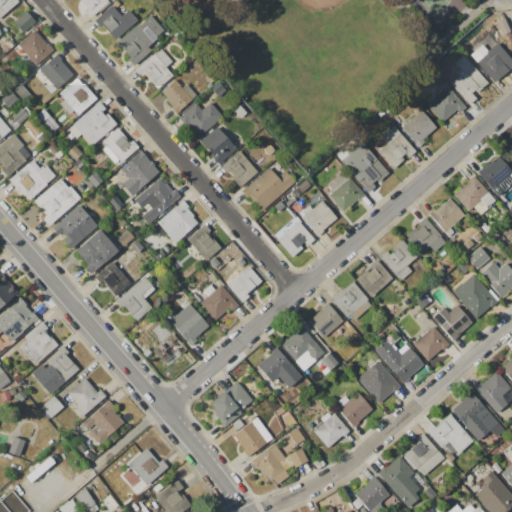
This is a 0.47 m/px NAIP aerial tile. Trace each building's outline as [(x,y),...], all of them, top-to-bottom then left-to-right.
[(17,0),(18,1),(0,17),(0,0),(17,0)] [(91,16),(85,10),(88,8),(81,0),(106,0),(108,2),(91,16)] [(137,20),(114,39),(102,25),(100,27),(94,20),(111,6),(120,16),(128,9),(137,20)] [(26,11),(35,22),(23,32),(14,22),(26,11)] [(138,24),(140,26),(141,25),(154,41),(147,47),(150,51),(133,66),(127,59),(130,57),(117,42),(138,24)] [(35,30),(52,50),(35,65),(18,44),(35,30)] [(470,55),(482,45),(487,51),(497,43),(511,60),(511,66),(493,83),(470,55)] [(135,69),(153,54),(154,55),(160,49),(162,51),(163,50),(170,58),(169,59),(172,62),(165,68),(167,69),(173,75),(157,89),(144,74),(142,76),(135,69)] [(39,70),(57,54),(62,59),(60,61),(72,74),(55,89),(39,70)] [(463,55),(487,83),(476,93),(475,91),(472,94),(476,99),(468,105),(450,84),(459,76),(457,73),(460,70),(454,63),(463,55)] [(209,83),(205,78),(210,74),(214,79),(209,83)] [(97,98),(73,118),(69,113),(69,114),(60,103),(64,99),(59,93),(76,78),(82,85),(84,83),(97,98)] [(175,114),(170,107),(171,106),(164,98),(166,97),(161,91),(174,79),(181,88),(186,83),(197,95),(175,114)] [(218,82),(225,90),(217,97),(210,88),(218,82)] [(20,84),(28,93),(20,99),(12,90),(20,84)] [(447,87),(465,107),(458,113),(455,111),(441,123),(426,105),(447,87)] [(1,99),(10,91),(17,99),(7,107),(1,99)] [(99,101),(105,108),(101,112),(104,115),(107,113),(116,124),(90,146),(79,133),(76,136),(71,131),(75,128),(72,124),(99,101)] [(178,118),(195,103),(201,110),(210,102),(221,115),(214,122),(215,123),(200,136),(194,129),(192,131),(186,124),(185,125),(178,118)] [(240,118),(234,110),(239,105),(246,113),(240,118)] [(20,107),(28,116),(18,125),(11,116),(20,107)] [(420,110),(435,128),(422,139),(424,141),(418,147),(401,127),(420,110)] [(0,118),(10,130),(0,138),(0,118)] [(394,126),(415,151),(407,158),(404,154),(401,158),(403,160),(392,169),(377,152),(387,144),(381,137),(394,126)] [(216,127),(236,149),(218,164),(212,156),(212,155),(200,141),(216,127)] [(137,147),(120,162),(118,160),(114,163),(102,149),(106,146),(102,141),(117,128),(129,142),(132,140),(137,147)] [(37,137),(45,130),(51,137),(43,144),(37,137)] [(30,155),(10,172),(6,176),(1,169),(4,166),(1,162),(0,162),(0,143),(12,133),(23,145),(22,146),(30,155)] [(52,143),(58,150),(53,154),(47,147),(52,143)] [(74,145),(82,154),(74,161),(66,152),(74,145)] [(269,145),(273,150),(268,155),(263,150),(269,145)] [(132,196),(121,184),(128,178),(119,169),(141,150),(147,157),(146,158),(149,161),(150,161),(154,165),(153,166),(158,172),(142,186),(142,187),(132,196)] [(239,150),(257,172),(239,188),(230,176),(232,174),(229,171),(226,174),(220,167),(239,150)] [(373,156),(388,173),(378,182),(376,180),(371,183),(374,187),(367,192),(352,174),(352,173),(347,167),(361,155),(366,161),(373,156)] [(498,155),(511,171),(511,182),(507,186),(508,187),(497,196),(476,172),(483,167),(483,168),(498,155)] [(9,179),(28,163),(29,164),(33,161),(50,181),(28,201),(9,179)] [(81,161),(85,165),(79,170),(76,166),(81,161)] [(242,191),(269,168),(277,177),(284,170),(294,182),(260,211),(253,202),(253,201),(249,196),(248,198),(242,191)] [(93,172),(101,182),(95,187),(87,178),(93,172)] [(348,178),(363,195),(343,212),(328,195),(332,191),(326,184),(341,172),(347,179),(348,178)] [(453,194),(467,182),(466,181),(473,175),(495,201),(479,214),(473,207),(467,212),(453,194)] [(158,178),(164,184),(165,183),(172,191),(174,190),(179,196),(147,223),(141,216),(150,208),(147,204),(141,208),(133,200),(158,178)] [(49,225),(42,218),(46,215),(33,201),(59,179),(67,188),(69,186),(80,198),(49,225)] [(304,180),(310,186),(301,193),(296,187),(304,180)] [(109,202),(115,197),(122,205),(116,210),(109,202)] [(449,198),(464,215),(449,227),(453,232),(446,239),(432,223),(433,222),(427,215),(434,209),(435,210),(449,198)] [(321,201),(336,218),(322,230),(323,231),(317,236),(302,219),(300,221),(287,206),(295,199),(303,209),(308,205),(311,209),(321,201)] [(175,243),(157,222),(167,213),(167,214),(178,204),(183,200),(188,206),(186,208),(193,216),(192,217),(197,223),(184,234),(184,235),(175,243)] [(279,201),(284,207),(278,211),(273,206),(279,201)] [(52,228),(79,205),(96,226),(70,249),(62,240),(65,237),(61,232),(58,235),(52,228)] [(424,217),(441,236),(440,237),(445,242),(434,252),(429,246),(418,255),(403,237),(414,228),(416,230),(419,227),(416,224),(424,217)] [(298,221),(314,240),(307,246),(304,242),(300,246),(302,248),(291,257),(276,239),(298,221)] [(186,240),(205,224),(210,230),(207,233),(220,248),(204,261),(186,240)] [(99,230),(117,251),(91,273),(85,266),(87,265),(75,251),(99,230)] [(127,231),(132,237),(122,246),(117,240),(127,231)] [(481,236),(475,242),(471,237),(477,231),(481,236)] [(472,244),(465,249),(461,244),(468,239),(472,244)] [(378,257),(385,251),(389,255),(393,251),(391,248),(400,240),(416,257),(406,266),(410,271),(399,281),(378,257)] [(466,258),(479,247),(489,257),(475,269),(466,258)] [(159,250),(164,256),(158,261),(153,255),(159,250)] [(355,280),(366,270),(368,272),(371,269),(368,266),(376,259),(392,277),(370,297),(355,280)] [(94,277),(111,262),(129,283),(114,296),(102,282),(100,284),(94,277)] [(505,263),(511,270),(511,286),(506,292),(507,293),(501,299),(485,281),(486,280),(480,273),(493,262),(498,269),(505,263)] [(241,302),(226,285),(248,266),(261,281),(246,293),(248,296),(241,302)] [(0,307),(0,273),(17,293),(0,307)] [(451,291),(460,283),(461,285),(473,274),(487,291),(489,289),(498,299),(496,301),(497,302),(490,308),(489,307),(476,319),(451,291)] [(144,276),(151,285),(151,286),(154,289),(143,298),(151,307),(136,320),(123,306),(121,308),(115,301),(144,276)] [(352,282),(367,300),(366,301),(370,306),(355,319),(350,315),(346,318),(330,300),(337,293),(338,294),(352,282)] [(200,303),(207,297),(202,291),(210,285),(214,290),(221,285),(238,305),(231,311),(228,308),(214,320),(200,303)] [(422,308),(416,302),(426,293),(431,299),(422,308)] [(0,315),(20,298),(26,305),(25,306),(31,313),(32,312),(38,318),(11,342),(0,329),(0,315)] [(322,338),(307,321),(321,309),(320,308),(327,302),(343,320),(322,338)] [(456,305),(471,322),(456,335),(456,336),(452,340),(432,318),(443,308),(448,313),(456,305)] [(193,308),(208,326),(195,337),(197,340),(190,346),(173,326),(172,327),(169,323),(175,317),(178,321),(193,308)] [(41,321),(47,328),(44,330),(57,345),(34,365),(18,347),(26,340),(24,336),(41,321)] [(413,344),(433,326),(448,343),(442,349),(441,348),(427,360),(413,344)] [(301,327),(323,352),(303,371),(279,344),(286,338),(287,339),(301,327)] [(150,351),(172,332),(187,350),(182,354),(180,351),(163,366),(150,351)] [(397,334),(400,338),(392,345),(388,341),(397,334)] [(373,350),(385,339),(399,355),(408,347),(424,364),(403,383),(373,350)] [(62,346),(68,352),(65,355),(72,363),(73,363),(78,369),(49,394),(36,379),(35,379),(30,374),(62,346)] [(275,347),(295,369),(282,380),(279,376),(271,382),(257,366),(271,353),(270,352),(275,347)] [(328,353),(337,362),(329,370),(320,360),(328,353)] [(511,382),(499,368),(511,355),(511,382)] [(356,379),(377,361),(399,387),(393,392),(392,391),(378,404),(356,379)] [(474,388),(480,382),(481,384),(495,371),(510,388),(500,396),(506,403),(496,413),(474,388)] [(81,418),(74,410),(78,406),(67,393),(84,378),(96,392),(100,390),(105,396),(81,418)] [(210,403),(236,381),(251,400),(239,410),(241,413),(224,427),(218,420),(219,419),(212,410),(214,408),(210,403)] [(451,409),(471,392),(506,434),(486,450),(478,440),(477,441),(451,409)] [(352,427),(337,410),(338,409),(334,404),(344,396),(348,400),(356,393),(372,409),(352,427)] [(53,396),(62,407),(50,417),(40,406),(53,396)] [(81,423),(88,417),(89,418),(104,404),(104,403),(108,400),(114,406),(111,409),(123,423),(99,444),(88,432),(93,427),(97,431),(99,430),(93,424),(86,430),(81,423)] [(25,410),(36,413),(34,422),(22,419),(25,410)] [(313,431),(323,422),(320,419),(327,413),(330,416),(333,413),(349,431),(342,436),(341,435),(327,447),(313,431)] [(448,414),(472,442),(458,454),(455,450),(450,454),(454,458),(450,461),(444,455),(445,454),(425,431),(432,425),(434,427),(448,414)] [(256,417),(271,438),(246,456),(242,451),(243,450),(232,435),(249,422),(248,421),(254,416),(255,418),(256,417)] [(287,433),(295,428),(303,439),(295,444),(287,433)] [(422,433),(442,456),(443,455),(448,461),(443,465),(439,462),(423,476),(417,469),(416,470),(415,469),(413,470),(403,457),(404,456),(402,455),(417,442),(415,440),(422,433)] [(13,437),(24,441),(18,457),(7,453),(13,437)] [(80,452),(74,444),(80,440),(86,448),(80,452)] [(250,461),(274,444),(284,458),(287,456),(287,455),(300,448),(306,461),(294,468),(292,465),(284,470),(288,476),(275,485),(271,479),(270,481),(265,474),(263,475),(257,466),(255,468),(250,461)] [(167,467),(146,485),(127,464),(145,448),(158,462),(161,460),(167,467)] [(398,456),(413,473),(408,477),(419,489),(414,493),(419,498),(407,508),(377,473),(383,467),(384,468),(398,456)] [(491,467),(495,463),(501,471),(497,474),(491,467)] [(511,487),(500,473),(511,463),(511,487)] [(488,511),(473,494),(481,488),(480,487),(485,483),(481,478),(490,471),(511,497),(511,505),(504,511),(488,511)] [(368,511),(354,494),(368,482),(367,481),(373,476),(388,494),(368,511)] [(164,511),(154,497),(177,480),(182,488),(177,492),(180,496),(182,494),(190,505),(180,511),(164,511)] [(428,487),(435,496),(430,500),(423,491),(428,487)] [(74,496),(84,488),(95,504),(84,511),(74,496)] [(0,511),(25,511),(28,511),(12,491),(0,499),(0,511)] [(148,493),(152,498),(144,503),(140,498),(148,493)] [(60,511),(58,508),(71,499),(79,511),(60,511)] [(460,510),(454,504),(444,511),(480,511),(470,501),(460,510)]
